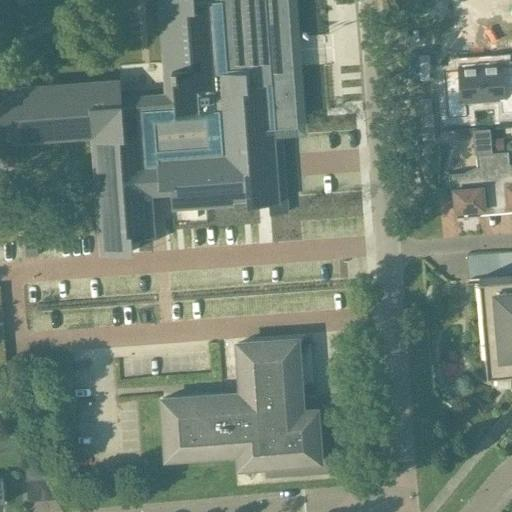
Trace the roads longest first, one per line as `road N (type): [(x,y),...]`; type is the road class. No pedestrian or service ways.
road 1 (residential): [(384,511),(402,479),(387,247)]
road 2 (residential): [(387,247),(367,0)]
road 3 (residential): [(233,511),(322,504),(357,511)]
road 4 (residential): [(511,238),(387,247)]
